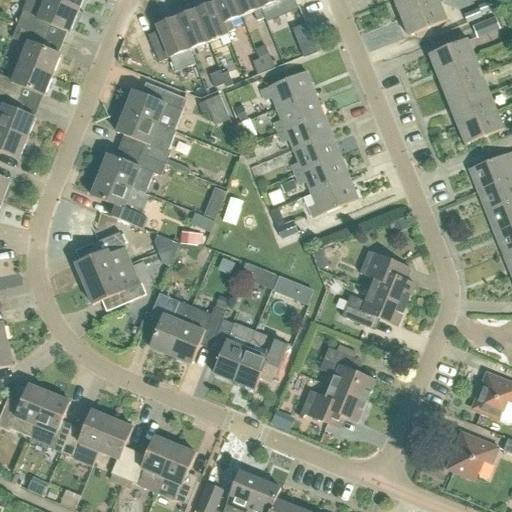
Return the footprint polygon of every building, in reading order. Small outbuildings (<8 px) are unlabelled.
[(29,0),(24,13),(19,27),(43,36),(47,25),(66,33),(71,35),(79,14),(46,1),(46,0),(29,0)] [(46,0),(46,1),(79,14),(84,0),(46,0)] [(232,23),(243,18),(235,0),(212,0),(215,4),(224,26),(225,25),(228,35),(236,32),(232,23)] [(265,20),(261,11),(257,0),(235,0),(243,18),(254,14),(258,23),(265,20)] [(257,0),(261,11),(265,20),(266,21),(285,13),(297,9),(294,1),(293,0),(257,0)] [(402,20),(441,5),(438,0),(399,0),(395,2),(402,20)] [(469,26),(495,15),(490,3),(464,14),(469,26)] [(215,4),(196,12),(209,44),(221,40),(224,47),(232,44),(228,35),(225,25),(224,26),(215,4)] [(441,5),(402,20),(410,38),(448,23),(441,5)] [(196,12),(177,19),(191,52),(209,44),(196,12)] [(196,65),(191,52),(177,19),(158,27),(160,33),(149,37),(159,64),(171,60),(176,72),(196,65)] [(28,46),(21,64),(54,77),(62,57),(38,47),(43,36),(19,27),(13,40),(28,46)] [(437,74),(475,59),(468,41),(430,56),(437,74)] [(317,54),(314,48),(302,53),(304,60),(317,54)] [(260,61),(265,74),(275,70),(270,57),(260,61)] [(444,92),(483,77),(475,59),(437,74),(444,92)] [(258,77),(265,74),(260,61),(253,64),(258,77)] [(0,76),(0,92),(18,100),(22,88),(45,98),(54,77),(21,64),(14,82),(0,76)] [(226,86),(222,76),(221,72),(210,77),(216,90),(226,86)] [(222,76),(226,86),(227,90),(234,87),(229,73),(222,76)] [(277,110),(315,95),(307,73),(261,92),(265,103),(273,100),(277,110)] [(483,77),(444,92),(452,110),(490,95),(483,77)] [(0,128),(28,140),(37,120),(13,110),(18,100),(0,92),(0,128)] [(126,114),(175,133),(188,101),(166,93),(161,104),(134,93),(126,114)] [(278,135),(324,116),(315,95),(277,110),(282,122),(274,125),(278,135)] [(459,129),(497,113),(490,95),(452,110),(459,129)] [(220,97),(200,106),(204,116),(210,113),(224,108),(220,97)] [(243,108),(235,111),(240,122),(247,120),(243,108)] [(497,113),(459,129),(466,147),(504,131),(497,113)] [(167,154),(175,133),(126,114),(117,134),(125,137),(145,145),(140,156),(166,167),(171,155),(167,154)] [(324,116),(278,135),(283,145),(290,142),(295,153),(333,137),(324,116)] [(250,122),(234,129),(240,143),(256,137),(250,122)] [(0,152),(20,161),(28,140),(0,128),(0,152)] [(296,177),(341,159),(333,137),(295,153),(299,164),(292,167),(296,177)] [(252,146),(243,150),(248,162),(257,159),(252,146)] [(478,193),(511,178),(511,168),(511,167),(511,166),(511,154),(470,171),(478,193)] [(109,156),(100,177),(147,196),(155,176),(162,178),(166,167),(140,156),(136,167),(117,159),(109,156)] [(312,196),(350,180),(341,159),(296,177),(300,187),(307,184),(312,196)] [(100,177),(92,198),(120,209),(115,220),(119,222),(143,231),(148,219),(143,218),(146,211),(142,209),(147,196),(100,177)] [(0,178),(0,202),(3,204),(11,183),(0,178)] [(487,214),(511,203),(511,178),(478,193),(487,214)] [(350,180),(312,196),(316,206),(309,209),(313,220),(359,201),(350,180)] [(286,196),(298,191),(295,182),(282,187),(286,196)] [(511,203),(487,214),(495,235),(511,228),(511,203)] [(407,216),(393,222),(398,233),(412,227),(407,216)] [(293,226),(292,227),(278,232),(282,244),(298,238),(293,226)] [(504,257),(511,253),(511,228),(495,235),(504,257)] [(85,286),(132,267),(125,250),(127,250),(121,234),(99,243),(103,254),(76,266),(85,286)] [(182,235),(181,247),(203,248),(204,236),(182,235)] [(155,244),(160,255),(180,246),(158,237),(155,244)] [(180,246),(160,255),(164,265),(171,268),(180,246)] [(371,293),(407,307),(416,286),(408,283),(412,271),(369,254),(361,275),(376,281),(371,293)] [(247,265),(243,276),(259,282),(263,272),(247,265)] [(132,267),(85,286),(93,307),(121,295),(125,306),(147,297),(143,286),(140,287),(132,267)] [(285,297),(291,284),(279,278),(273,292),(285,297)] [(398,328),(407,307),(371,293),(367,304),(351,298),(343,319),(368,329),(373,318),(398,328)] [(172,358),(192,309),(160,296),(151,318),(162,322),(151,350),(172,358)] [(231,302),(220,297),(216,306),(228,311),(231,302)] [(215,344),(224,322),(227,314),(215,309),(212,317),(192,309),(172,358),(192,367),(203,339),(215,344)] [(235,384),(256,333),(236,325),(235,326),(224,322),(215,344),(226,348),(215,376),(235,384)] [(0,347),(9,346),(4,324),(0,325),(0,347)] [(256,333),(235,384),(255,392),(264,372),(276,377),(288,347),(256,333)] [(9,346),(0,347),(0,370),(13,368),(9,346)] [(357,360),(359,354),(341,347),(339,352),(357,360)] [(332,389),(367,403),(376,383),(351,372),(355,361),(330,350),(321,371),(336,378),(332,389)] [(511,385),(487,375),(482,389),(484,390),(474,413),(498,423),(499,421),(509,426),(511,418),(511,385)] [(37,428),(50,395),(30,387),(22,406),(9,401),(0,422),(0,429),(10,434),(12,430),(32,439),(37,428)] [(312,394),(303,415),(329,426),(337,429),(342,418),(359,424),(367,403),(332,389),(327,400),(312,394)] [(62,455),(74,428),(62,423),(70,403),(50,395),(37,428),(32,439),(51,446),(49,449),(62,455)] [(100,454),(113,421),(93,412),(85,432),(74,428),(62,455),(94,468),(100,454)] [(125,481),(137,453),(125,449),(133,429),(113,421),(100,454),(117,461),(111,475),(125,481)] [(493,466),(499,450),(462,435),(447,472),(476,483),(484,463),(493,466)] [(163,479),(176,447),(156,438),(147,458),(137,453),(125,481),(157,494),(163,479)] [(511,455),(511,441),(508,440),(503,452),(511,455)] [(163,479),(157,494),(188,507),(199,479),(188,475),(196,455),(176,447),(163,479)] [(248,511),(261,482),(240,473),(227,506),(224,511),(248,511)] [(272,511),(277,501),(282,490),(261,482),(248,511),(272,511)] [(196,511),(216,511),(224,492),(208,485),(196,511)] [(295,511),(297,509),(277,501),(272,511),(295,511)]
